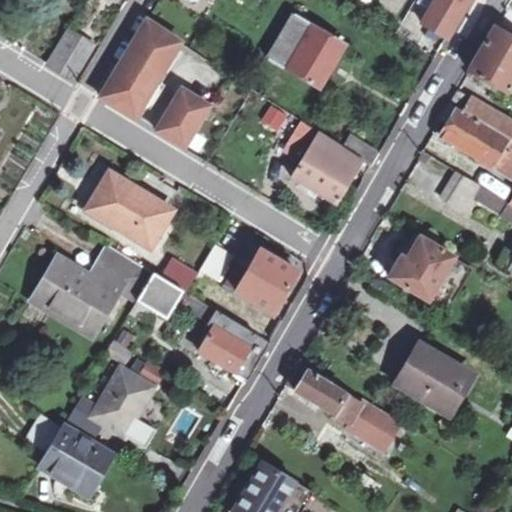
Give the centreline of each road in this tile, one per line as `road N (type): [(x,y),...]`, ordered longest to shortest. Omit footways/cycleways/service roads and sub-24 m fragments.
road 1 (residential): [(338,262),(489,0)]
road 2 (residential): [(80,106),(338,262)]
road 3 (residential): [(193,511),(338,262)]
road 4 (residential): [(0,244),(80,106)]
road 5 (residential): [(80,106),(141,0)]
